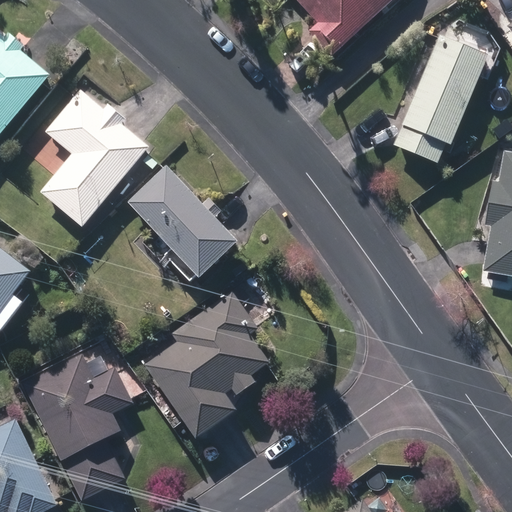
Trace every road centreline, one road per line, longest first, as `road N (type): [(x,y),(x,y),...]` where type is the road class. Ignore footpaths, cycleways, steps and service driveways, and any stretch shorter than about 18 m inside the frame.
road 1 (residential): [(133,0),(207,60),(446,359)]
road 2 (residential): [(446,359),(222,511)]
